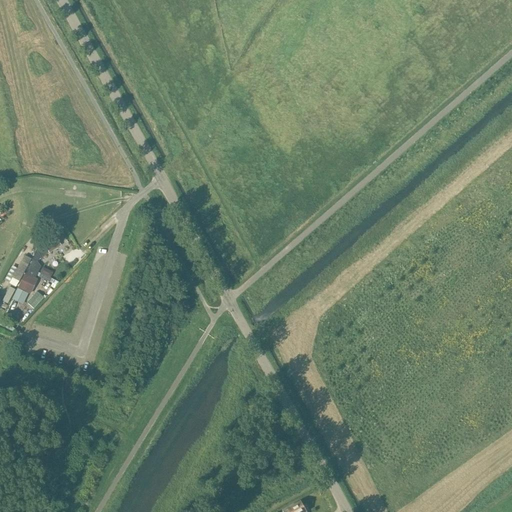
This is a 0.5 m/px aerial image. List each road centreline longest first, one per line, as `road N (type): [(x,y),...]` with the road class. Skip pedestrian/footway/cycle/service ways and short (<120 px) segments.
road 1 (tertiary): [(348,511),(61,0)]
road 2 (track): [(20,233),(144,193)]
